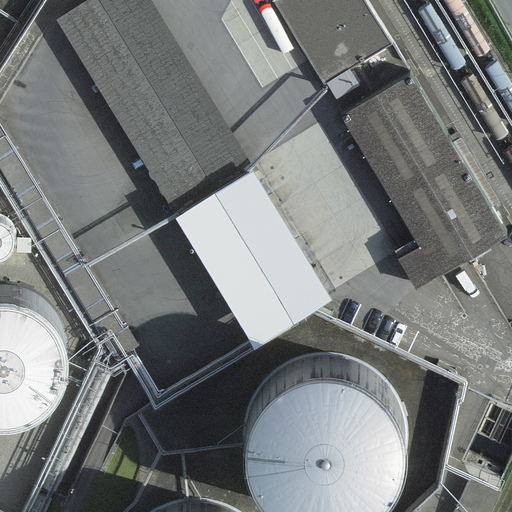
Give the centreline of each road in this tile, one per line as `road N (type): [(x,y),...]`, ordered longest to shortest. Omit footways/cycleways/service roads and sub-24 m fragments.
road 1 (unknown): [(452,337),(398,297),(311,189),(215,0)]
road 2 (unknown): [(79,0),(42,43),(34,92),(53,184),(108,291),(188,333)]
